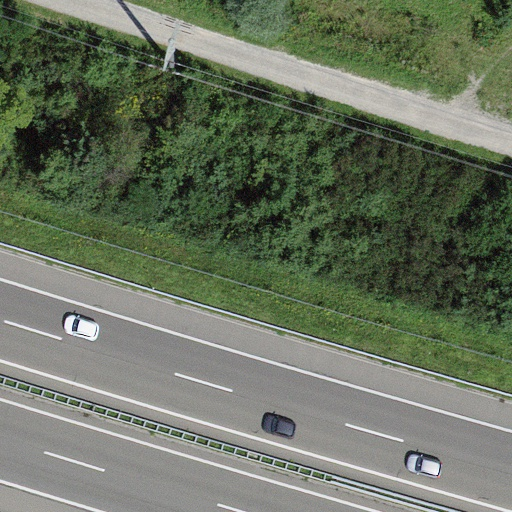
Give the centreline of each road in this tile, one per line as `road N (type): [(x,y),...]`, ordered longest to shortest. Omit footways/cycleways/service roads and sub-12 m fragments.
road 1 (motorway): [(511,471),(0,318)]
road 2 (track): [(511,135),(83,0)]
road 3 (motorway): [(0,440),(236,511)]
